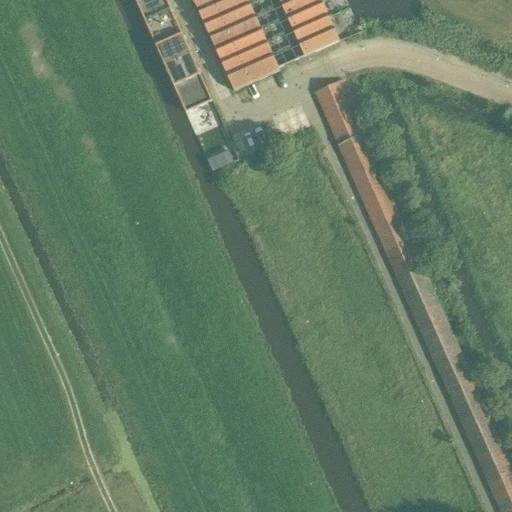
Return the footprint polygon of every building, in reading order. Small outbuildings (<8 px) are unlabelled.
[(166,0),(134,0),(144,21),(171,9),(166,0)] [(193,0),(198,11),(204,24),(209,37),(215,49),(221,62),(227,75),(234,93),(259,82),(280,72),(278,69),(277,70),(270,56),(265,43),(259,30),(253,17),(247,4),(245,0),(193,0)] [(281,0),(283,4),(294,30),(305,54),(306,57),(316,53),(338,43),(339,42),(328,17),(320,0),(281,0)] [(191,55),(171,9),(144,21),(165,67),(191,55)] [(212,102),(191,55),(165,67),(186,114),(187,114),(212,102)] [(344,92),(340,84),(340,82),(315,94),(320,105),(332,131),(477,457),(500,511),(511,511),(511,468),(507,457),(364,134),(363,135),(344,92)]
